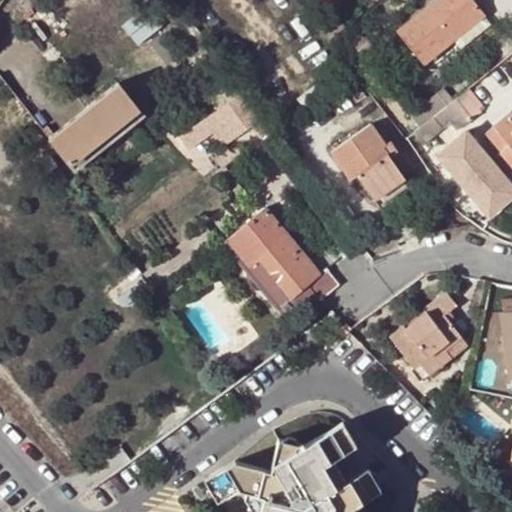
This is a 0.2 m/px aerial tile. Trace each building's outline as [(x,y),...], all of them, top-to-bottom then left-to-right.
[(438,0),(400,31),(424,62),(453,38),(483,13),(472,0),(438,0)] [(146,7),(121,27),(137,46),(161,26),(146,7)] [(373,48),(364,37),(353,46),(361,56),(373,48)] [(119,83),(49,140),(67,163),(138,107),(119,83)] [(457,97),(473,118),(485,109),(468,88),(457,97)] [(420,127),(452,101),(442,89),(410,115),(420,127)] [(180,139),(190,151),(214,134),(224,148),(234,140),(235,143),(253,130),(261,141),(271,134),(262,120),(259,122),(240,96),(180,139)] [(451,123),(457,131),(473,118),(457,97),(452,101),(420,127),(414,132),(424,144),(451,123)] [(138,107),(67,163),(74,172),(145,115),(138,107)] [(495,157),(509,175),(511,172),(511,112),(486,134),(501,152),(495,157)] [(334,152),(353,180),(358,176),(375,201),(406,180),(383,147),(386,145),(373,126),(334,152)] [(494,211),(511,196),(511,187),(495,166),(486,174),(479,165),(488,158),(466,131),(444,149),(454,162),(448,167),(477,203),(483,198),(494,211)] [(438,154),(448,167),(454,162),(444,149),(438,154)] [(495,166),(488,158),(479,165),(486,174),(495,166)] [(292,192),(332,244),(351,229),(311,177),(292,192)] [(483,198),(477,203),(488,216),(494,211),(483,198)] [(228,239),(251,267),(262,259),(281,282),(265,296),(276,310),(319,275),(267,209),(228,239)] [(209,243),(215,238),(205,225),(142,274),(154,288),(209,243)] [(446,295),(390,338),(413,369),(419,364),(427,375),(450,357),(444,350),(460,338),(444,316),(455,307),(446,295)] [(499,312),(507,380),(511,379),(511,297),(501,299),(502,311),(499,312)] [(460,338),(444,350),(450,357),(466,345),(460,338)] [(354,511),(384,495),(381,492),(383,485),(378,478),(373,478),(369,473),(348,486),(338,492),(324,468),(335,463),(357,450),(344,429),(305,451),(297,448),(297,444),(287,442),(283,445),(277,444),(270,473),(235,465),(205,483),(210,491),(215,498),(219,504),(238,492),(247,495),(263,498),(260,511),(354,511)] [(348,486),(335,463),(324,468),(338,492),(348,486)] [(209,502),(215,498),(210,491),(205,494),(209,502)] [(251,511),(260,511),(263,498),(247,495),(245,503),(251,511)]
